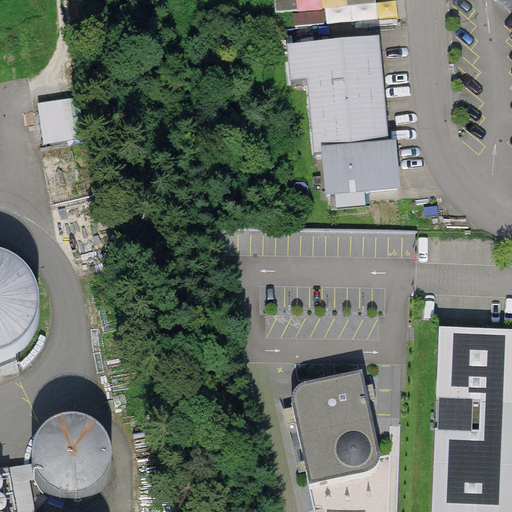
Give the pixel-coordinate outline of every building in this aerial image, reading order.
[(272,0),(273,0),(274,0),(275,0),(276,15),(306,13),(304,0),(272,0)] [(376,0),(347,0),(348,9),(377,6),(376,0)] [(394,194),(379,41),(288,49),(291,86),(307,84),(319,201),(394,194)] [(44,135),(82,132),(79,93),(41,96),(44,135)] [(0,355),(21,346),(35,324),(38,305),(26,276),(9,263),(0,261),(0,355)] [(511,511),(511,334),(441,333),(435,511),(511,511)] [(378,461),(360,378),(304,390),(296,393),(292,400),(291,409),(310,490),(366,481),(372,477),(378,471),(378,461)] [(48,431),(34,448),(31,469),(38,486),(54,498),(70,501),(89,495),(101,483),(107,464),(102,443),(88,430),(68,425),(48,431)] [(31,511),(26,485),(0,489),(0,511),(31,511)]
